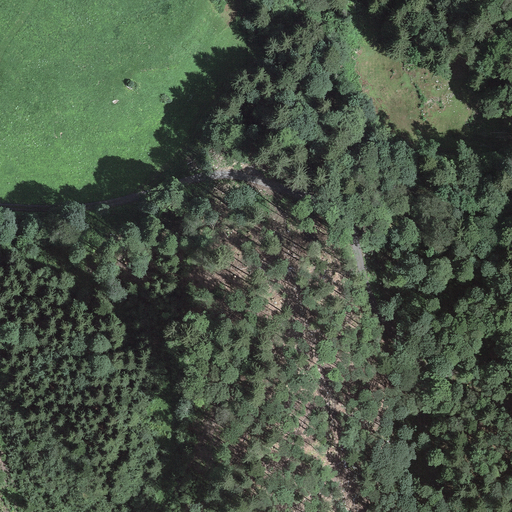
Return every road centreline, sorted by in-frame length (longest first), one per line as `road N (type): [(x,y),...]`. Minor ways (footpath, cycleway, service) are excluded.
road 1 (track): [(0,204),(135,199),(232,79),(260,64),(285,73),(334,140),(401,191),(479,223),(511,217)]
road 2 (unclassified): [(442,511),(412,366),(367,287),(340,212),(238,174),(135,199)]
